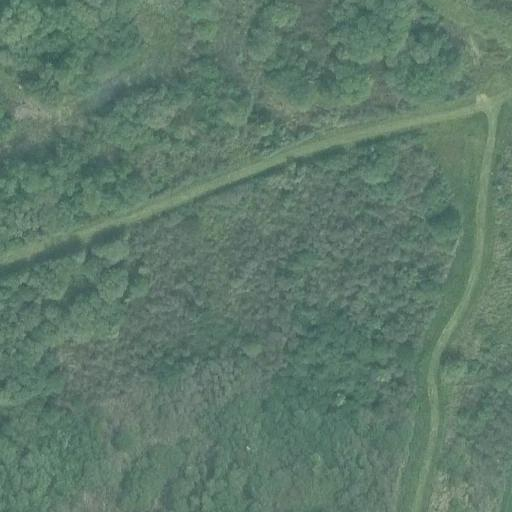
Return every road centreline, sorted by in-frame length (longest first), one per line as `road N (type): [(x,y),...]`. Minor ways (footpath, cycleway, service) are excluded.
road 1 (track): [(475,108),(327,145),(0,261)]
road 2 (track): [(413,511),(430,454),(429,363),(463,307),(476,258),(475,108)]
